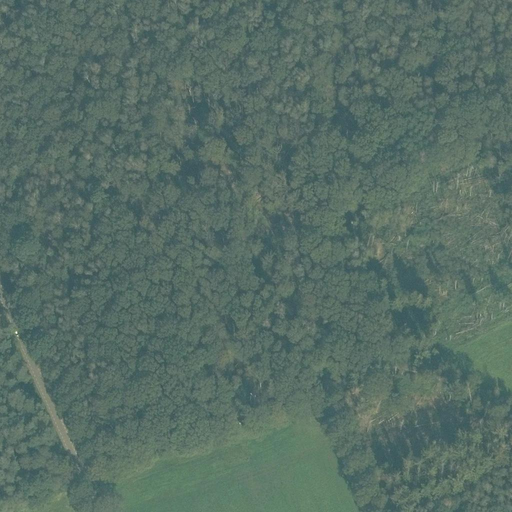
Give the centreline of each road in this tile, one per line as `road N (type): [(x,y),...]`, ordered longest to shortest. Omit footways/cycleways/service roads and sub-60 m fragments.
road 1 (track): [(511,414),(398,358),(81,473)]
road 2 (tertiary): [(98,511),(0,290)]
